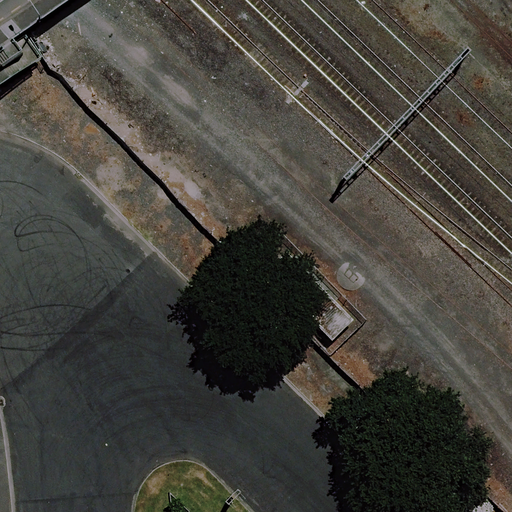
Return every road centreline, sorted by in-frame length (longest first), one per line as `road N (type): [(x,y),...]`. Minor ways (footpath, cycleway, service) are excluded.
road 1 (unclassified): [(105,304),(319,511)]
road 2 (unclassified): [(85,511),(80,455),(105,304)]
road 3 (unclassified): [(0,232),(44,252),(105,304)]
